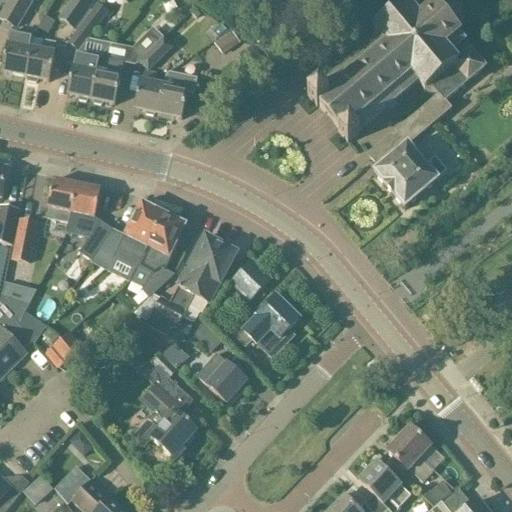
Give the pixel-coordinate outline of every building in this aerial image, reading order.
[(9,0),(0,16),(0,22),(17,32),(35,0),(9,0)] [(72,0),(57,21),(74,33),(98,0),(72,0)] [(469,52),(465,46),(467,44),(461,37),(461,36),(458,33),(461,31),(462,28),(464,26),(464,22),(464,19),(464,16),(463,13),(461,11),(460,9),(457,7),(454,5),(450,4),(446,4),(443,4),(440,6),(438,8),(435,4),(433,5),(428,0),(425,0),(413,10),(407,2),(371,32),(379,42),(321,90),(319,87),(307,98),(317,110),(319,109),(339,133),(337,134),(348,146),(360,136),(359,134),(417,86),(424,94),(424,93),(432,102),(445,104),(466,86),(487,70),(470,51),(469,52)] [(97,8),(79,32),(89,39),(107,15),(97,8)] [(213,46),(222,58),(240,46),(231,33),(213,46)] [(1,75),(26,79),(28,67),(31,51),(33,39),(9,35),(1,75)] [(139,64),(164,40),(163,39),(153,49),(144,40),(129,54),(139,64)] [(164,40),(139,64),(148,74),(173,50),(164,40)] [(31,51),(28,67),(26,79),(26,80),(27,84),(36,86),(39,82),(49,84),(55,56),(54,55),(56,44),(42,41),(40,53),(31,51)] [(88,102),(91,102),(97,74),(99,62),(100,61),(76,56),(67,97),(78,100),(79,103),(86,105),(88,102)] [(97,74),(91,102),(93,103),(94,106),(101,108),(104,105),(115,107),(124,65),(101,60),(100,61),(99,62),(97,74)] [(144,73),(141,83),(140,83),(134,111),(145,114),(146,117),(153,119),(155,116),(158,117),(164,88),(153,86),(156,76),(144,73)] [(166,78),(164,88),(158,117),(182,122),(188,94),(194,95),(197,80),(170,75),(166,78)] [(445,104),(432,102),(366,158),(378,171),(373,175),(404,213),(439,184),(438,183),(448,175),(435,159),(425,168),(411,151),(413,149),(411,146),(452,112),(445,104)] [(0,201),(2,202),(9,171),(0,169),(0,201)] [(53,182),(47,211),(45,220),(69,225),(70,216),(71,216),(77,188),(53,182)] [(101,193),(77,188),(71,216),(80,218),(78,227),(93,230),(95,221),(101,193)] [(141,206),(125,239),(113,232),(91,264),(104,272),(111,262),(113,261),(137,273),(164,217),(141,206)] [(0,246),(12,249),(20,213),(0,208),(0,246)] [(136,313),(135,314),(153,297),(171,279),(163,271),(169,261),(186,228),(164,217),(137,273),(151,276),(143,292),(142,294),(149,301),(136,313)] [(30,267),(38,225),(19,222),(11,263),(30,267)] [(160,301),(153,297),(135,314),(134,317),(148,324),(146,328),(168,340),(174,328),(178,329),(183,320),(194,326),(201,314),(203,315),(207,307),(210,308),(221,288),(220,288),(238,256),(205,238),(188,270),(187,270),(176,291),(177,292),(170,304),(161,299),(160,301)] [(248,266),(229,286),(248,305),(268,285),(248,266)] [(276,299),(242,332),(272,362),(295,339),(289,333),(300,323),(276,299)] [(0,372),(5,378),(27,356),(24,353),(33,344),(18,327),(15,324),(5,334),(0,328),(0,372)] [(222,345),(204,327),(193,337),(211,356),(222,345)] [(65,365),(82,350),(70,335),(46,356),(60,371),(66,366),(65,365)] [(137,377),(148,366),(135,354),(124,365),(137,377)] [(144,451),(152,442),(176,463),(185,453),(182,451),(196,435),(184,423),(191,415),(186,411),(192,404),(169,381),(177,374),(160,357),(151,366),(156,371),(146,381),(154,389),(140,403),(154,417),(132,439),(144,451)] [(227,366),(219,375),(209,365),(196,379),(207,389),(227,406),(247,384),(227,366)] [(408,476),(410,474),(423,487),(433,477),(419,464),(431,450),(410,430),(386,456),(408,476)] [(83,459),(94,449),(80,434),(70,443),(83,459)] [(358,484),(373,498),(383,508),(389,502),(399,511),(411,498),(401,489),(376,465),(358,484)] [(127,511),(113,498),(109,502),(83,476),(63,496),(79,511),(127,511)] [(41,477),(25,494),(42,511),(58,494),(41,477)] [(0,503),(12,492),(3,483),(0,480),(0,503)] [(442,484),(422,499),(432,510),(451,496),(442,484)] [(333,511),(358,511),(364,505),(353,493),(346,499),(333,511)]
